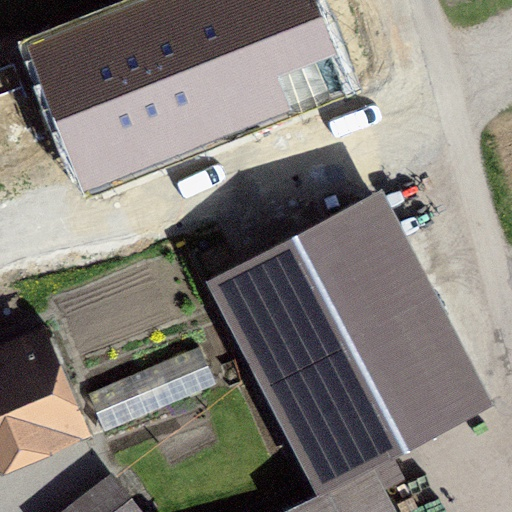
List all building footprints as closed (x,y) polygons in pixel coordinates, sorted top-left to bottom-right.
[(304,0),(172,0),(43,51),(90,172),(334,76),(304,0)] [(14,62),(0,67),(0,155),(43,138),(14,62)] [(464,415),(353,202),(210,276),(322,489),(371,464),(464,415)] [(0,451),(66,423),(44,370),(63,363),(48,326),(28,334),(30,340),(0,351),(0,451)] [(322,489),(280,511),(396,511),(371,464),(322,489)] [(135,511),(112,479),(69,511),(135,511)]
